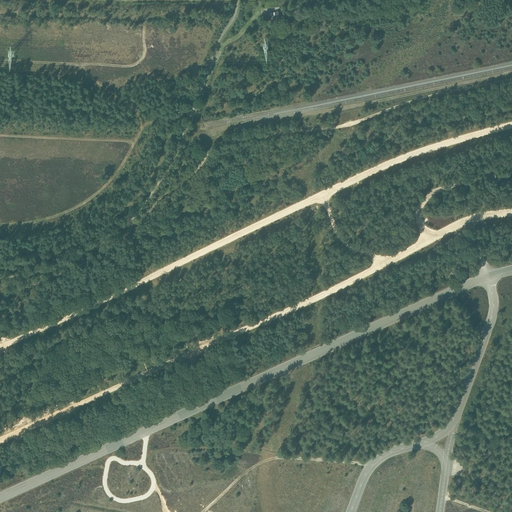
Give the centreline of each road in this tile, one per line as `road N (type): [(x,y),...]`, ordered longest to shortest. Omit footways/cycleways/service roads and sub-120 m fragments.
road 1 (track): [(0,265),(70,246),(128,205),(168,137),(213,27),(206,15),(0,12)]
road 2 (track): [(511,212),(429,238),(0,439)]
road 3 (track): [(0,347),(325,194),(433,148),(511,127)]
road 4 (track): [(511,83),(352,124),(225,143)]
road 5 (track): [(0,225),(49,220),(87,202),(142,126),(177,116)]
road 6 (track): [(142,126),(138,113),(79,64),(0,59)]
road 7 (track): [(0,136),(134,140)]
road 8 (track): [(429,238),(419,209),(433,192),(511,170)]
